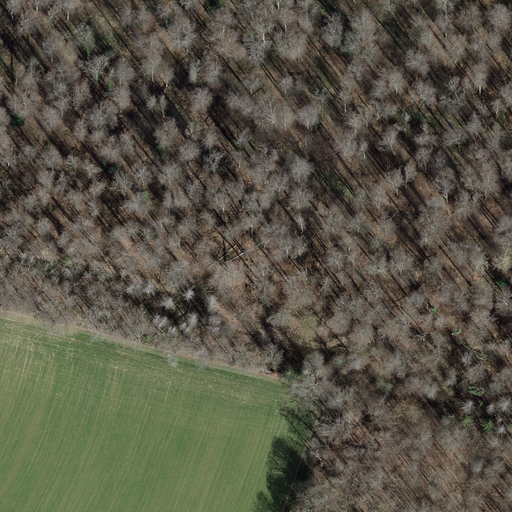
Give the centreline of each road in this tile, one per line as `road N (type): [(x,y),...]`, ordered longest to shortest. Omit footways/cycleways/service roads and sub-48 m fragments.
road 1 (track): [(511,345),(311,342),(248,327),(212,299),(86,259),(0,255)]
road 2 (track): [(0,311),(331,400),(285,511)]
